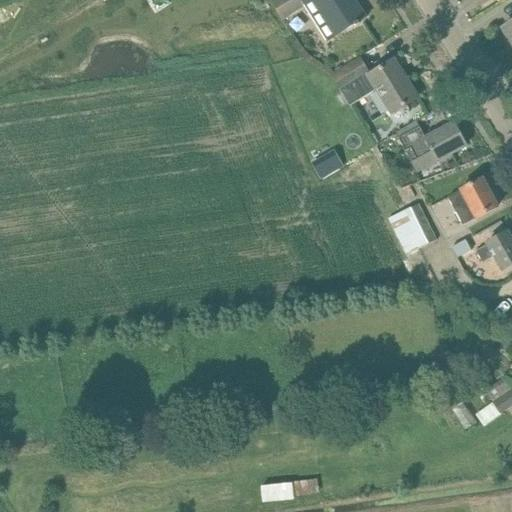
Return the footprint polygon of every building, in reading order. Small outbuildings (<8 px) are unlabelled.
[(278,22),(306,5),(303,0),(275,0),(267,5),(278,22)] [(313,0),(338,38),(360,24),(359,22),(367,17),(366,16),(365,17),(354,0),(313,0)] [(511,43),(511,23),(503,29),(511,43)] [(399,118),(403,118),(407,115),(409,112),(409,108),(407,105),(418,98),(394,60),(370,75),(361,60),(335,76),(353,105),(378,89),(393,113),(394,113),(396,116),(399,118)] [(420,127),(402,136),(398,138),(404,150),(409,147),(416,158),(437,147),(443,158),(466,146),(454,123),(425,138),(420,127)] [(334,154),(310,168),(317,180),(341,166),(334,154)] [(484,179),(466,188),(448,197),(463,225),(498,207),(484,179)] [(432,241),(416,211),(390,225),(406,255),(432,241)] [(502,271),(506,269),(511,265),(511,239),(508,232),(487,244),(488,245),(476,252),(483,263),(494,257),(502,271)] [(464,240),(451,248),(457,258),(470,251),(464,240)] [(511,340),(511,318),(501,329),(511,340)] [(430,381),(431,388),(453,384),(452,377),(430,381)] [(487,391),(502,413),(511,405),(511,389),(505,379),(487,391)] [(463,402),(452,407),(463,430),(474,424),(463,402)] [(290,484),(292,496),(318,493),(316,481),(290,484)] [(289,482),(257,485),(258,503),(291,500),(289,482)]
